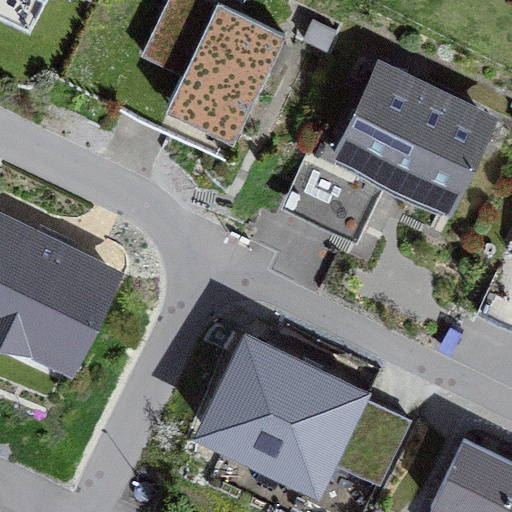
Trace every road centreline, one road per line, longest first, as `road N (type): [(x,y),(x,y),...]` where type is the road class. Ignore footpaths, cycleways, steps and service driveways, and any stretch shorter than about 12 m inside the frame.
road 1 (residential): [(203,265),(511,407)]
road 2 (residential): [(80,511),(122,443),(203,265)]
road 3 (residential): [(203,265),(139,198),(0,131)]
